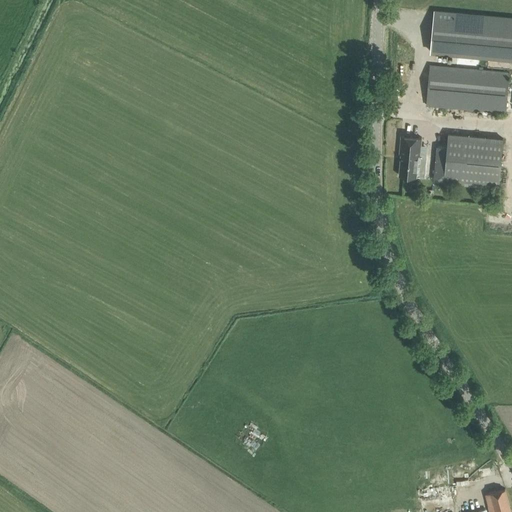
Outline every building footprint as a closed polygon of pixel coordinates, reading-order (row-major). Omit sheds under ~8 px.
[(431,51),(511,58),(511,17),(435,11),(431,51)] [(426,105),(506,112),(509,73),(430,65),(426,105)] [(444,182),(499,186),(503,138),(448,133),(447,146),(437,145),(435,171),(445,172),(444,182)] [(402,152),(399,174),(417,175),(419,154),(420,154),(422,136),(402,134),(400,152),(402,152)] [(438,409),(295,422),(299,465),(416,454),(414,434),(440,431),(438,409)] [(446,459),(349,469),(352,497),(449,487),(446,459)] [(511,511),(505,489),(486,494),(490,511),(511,511)]
